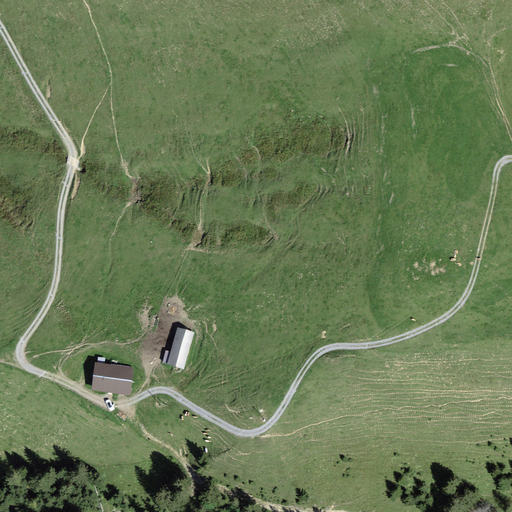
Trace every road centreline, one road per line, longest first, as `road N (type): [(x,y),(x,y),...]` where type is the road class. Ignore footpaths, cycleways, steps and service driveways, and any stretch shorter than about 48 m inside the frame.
road 1 (track): [(511,159),(497,169),(477,268),(459,306),(390,342),(324,350),(257,433),(239,433),(164,390),(113,404),(24,364)]
road 2 (track): [(24,364),(20,344),(56,280),(74,157)]
road 3 (track): [(288,511),(201,484),(175,453),(144,434),(128,402)]
road 4 (track): [(74,157),(0,24)]
